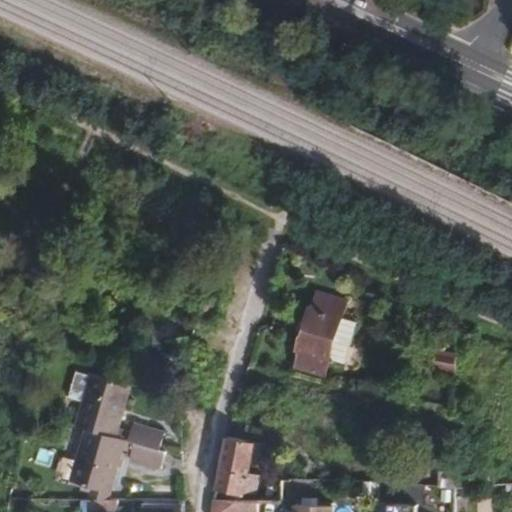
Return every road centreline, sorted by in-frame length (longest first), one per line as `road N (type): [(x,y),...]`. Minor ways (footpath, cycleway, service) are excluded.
road 1 (residential): [(200,511),(203,466),(269,249)]
road 2 (secondary): [(511,80),(327,0)]
